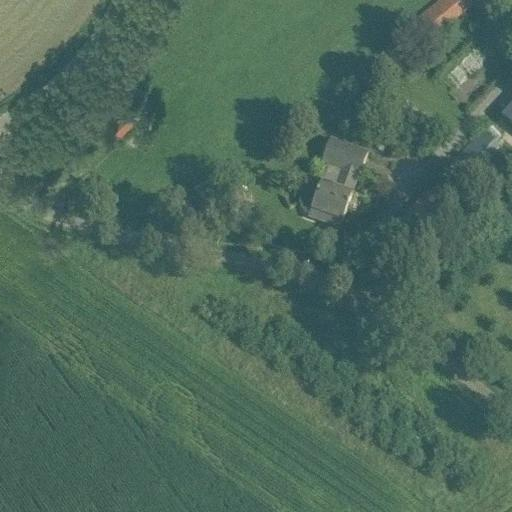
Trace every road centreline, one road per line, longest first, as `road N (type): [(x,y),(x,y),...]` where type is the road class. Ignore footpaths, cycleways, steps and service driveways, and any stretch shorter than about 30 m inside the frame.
road 1 (unclassified): [(511,414),(334,285),(88,226),(0,184)]
road 2 (unclassified): [(0,129),(64,81),(124,0)]
